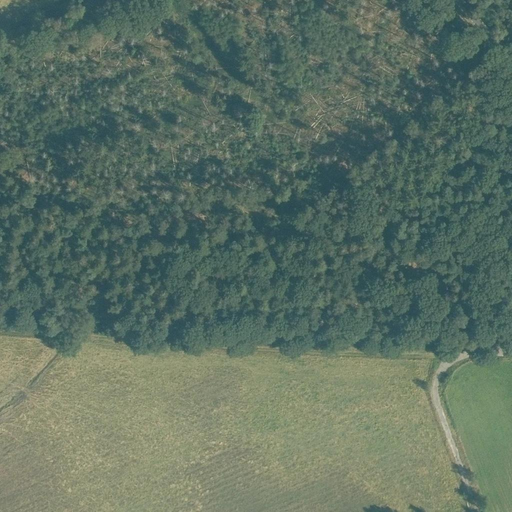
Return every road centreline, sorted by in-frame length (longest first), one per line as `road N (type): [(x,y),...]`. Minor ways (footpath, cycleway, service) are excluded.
road 1 (unknown): [(0,330),(461,353)]
road 2 (unclassified): [(475,511),(436,386),(461,353),(511,352)]
